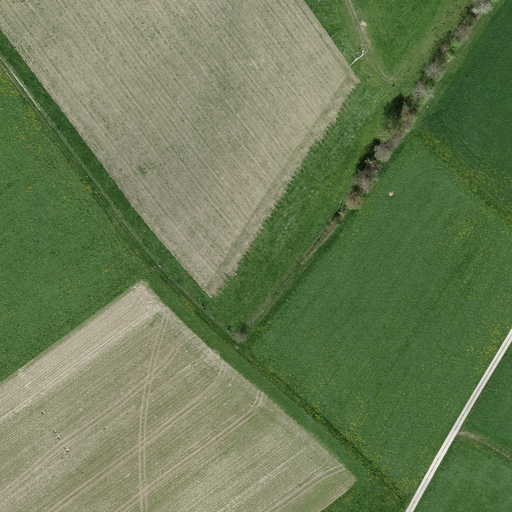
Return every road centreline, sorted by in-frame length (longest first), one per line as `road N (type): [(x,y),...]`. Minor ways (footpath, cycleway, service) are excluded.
road 1 (track): [(0,62),(155,268),(247,349)]
road 2 (track): [(511,332),(409,511)]
